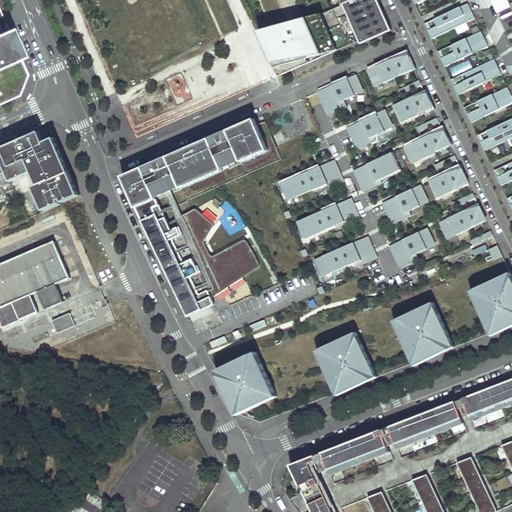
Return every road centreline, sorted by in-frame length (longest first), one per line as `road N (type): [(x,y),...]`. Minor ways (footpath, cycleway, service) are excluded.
road 1 (unclassified): [(97,169),(413,34)]
road 2 (residential): [(97,169),(245,459)]
road 3 (residential): [(245,459),(511,354)]
road 4 (residential): [(413,34),(511,240)]
